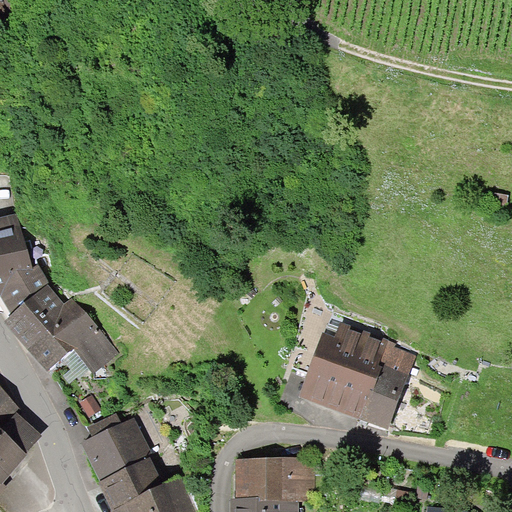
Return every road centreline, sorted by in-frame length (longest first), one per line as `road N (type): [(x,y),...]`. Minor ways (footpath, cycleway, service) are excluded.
road 1 (residential): [(511,475),(349,442),(262,440),(235,453),(226,468),(220,511)]
road 2 (track): [(511,89),(329,44),(296,0)]
road 3 (tertiary): [(0,341),(77,505)]
road 4 (track): [(383,198),(511,281)]
